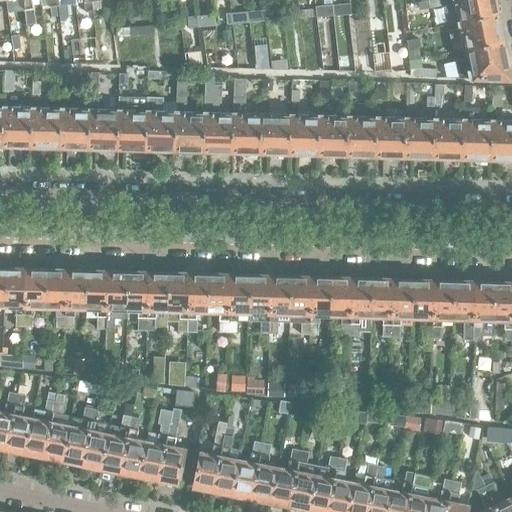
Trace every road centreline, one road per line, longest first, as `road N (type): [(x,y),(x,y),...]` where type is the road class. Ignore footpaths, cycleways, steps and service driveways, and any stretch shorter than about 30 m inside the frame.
road 1 (tertiary): [(511,209),(0,195)]
road 2 (tertiary): [(0,236),(511,249)]
